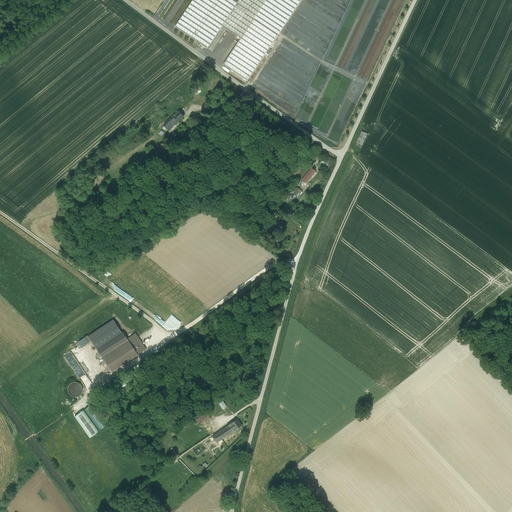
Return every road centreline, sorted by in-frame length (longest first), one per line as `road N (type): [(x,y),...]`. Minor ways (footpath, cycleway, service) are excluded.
road 1 (unclassified): [(231,511),(295,262),(341,156)]
road 2 (unclassified): [(341,156),(124,0)]
road 3 (track): [(0,212),(162,330)]
road 4 (unclassified): [(341,156),(415,0)]
